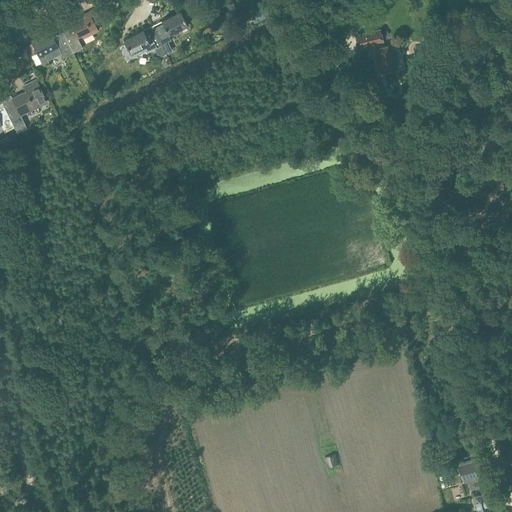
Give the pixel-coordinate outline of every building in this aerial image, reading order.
[(343,20),(361,15),(358,5),(341,9),(343,20)] [(251,13),(255,22),(266,17),(262,8),(251,13)] [(152,26),(166,54),(172,51),(168,42),(171,40),(168,34),(187,24),(181,11),(161,21),(163,24),(154,28),(152,26)] [(98,30),(89,12),(82,15),(83,17),(69,24),(71,27),(62,32),(73,53),(82,48),(77,38),(81,36),(82,38),(98,30)] [(166,54),(152,26),(123,40),(126,46),(120,48),(127,62),(152,50),(154,49),(157,54),(162,56),(166,54)] [(391,45),(378,49),(376,43),(382,41),(379,30),(358,35),(361,47),(373,44),(374,50),(371,50),(373,58),(376,57),(380,72),(397,67),(391,45)] [(63,58),(73,53),(62,32),(53,36),(51,33),(37,40),(36,38),(30,41),(42,65),(48,61),(48,60),(61,54),(63,58)] [(4,106),(14,127),(17,133),(27,128),(20,115),(47,101),(36,80),(23,86),(26,91),(12,98),(10,95),(1,99),(4,106)] [(14,127),(4,106),(0,108),(0,123),(4,132),(14,127)] [(327,467),(338,464),(335,454),(325,457),(327,467)] [(459,466),(464,483),(482,478),(477,462),(459,466)] [(490,511),(486,493),(474,496),(478,511),(490,511)]
